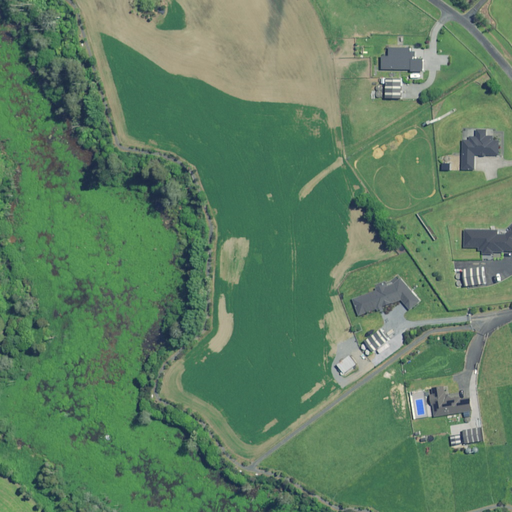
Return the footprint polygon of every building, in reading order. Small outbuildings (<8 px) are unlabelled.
[(411,48),(389,48),(389,57),(382,57),(382,69),(412,69),(412,71),(423,71),(424,59),(416,59),(416,52),(411,52),(411,48)] [(402,79),(387,78),(387,99),(402,99),(402,79)] [(470,140),(463,140),(463,170),(475,170),(476,155),(499,155),(499,140),(493,140),(493,136),(487,136),(487,131),(477,130),(477,137),(470,137),(470,140)] [(511,251),(511,226),(510,228),(511,229),(506,235),(498,235),(498,230),(465,230),(466,247),(480,247),(480,251),(483,251),(483,255),(493,255),(493,252),(504,252),(504,251),(511,251)] [(483,268),(463,270),(466,287),(485,285),(483,268)] [(410,310),(420,302),(401,279),(394,284),(387,287),(386,285),(376,289),(377,291),(353,300),(359,316),(377,309),(378,311),(382,310),(381,308),(400,301),(402,300),(410,310)] [(381,331),(365,343),(373,353),(389,341),(381,331)] [(350,357),(338,366),(344,375),(357,366),(350,357)] [(434,416),(472,411),(470,398),(460,399),(460,397),(451,398),(444,393),(444,387),(432,388),(433,394),(430,395),(432,405),(433,405),(434,416)] [(480,428),(463,430),(465,444),(482,441),(480,428)] [(459,434),(451,436),(452,446),(461,444),(459,434)]
